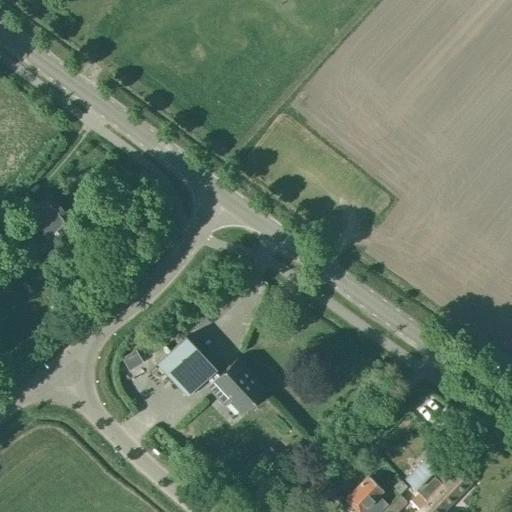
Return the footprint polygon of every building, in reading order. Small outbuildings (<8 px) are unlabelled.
[(49,195),(23,216),(25,219),(0,238),(0,245),(14,263),(43,241),(45,243),(71,222),(49,195)] [(189,397),(188,396),(206,379),(211,384),(207,387),(225,405),(230,401),(243,414),(243,413),(242,412),(265,389),(266,391),(267,390),(235,358),(234,358),(235,359),(218,376),(214,371),(215,369),(216,370),(216,369),(184,337),(184,338),(157,365),(156,365),(188,398),(189,397)] [(436,478),(430,472),(435,467),(425,457),(404,478),(418,492),(410,501),(420,511),(439,511),(470,481),(457,468),(451,463),(436,478)] [(377,495),(382,490),(368,475),(345,499),(358,511),(377,511),(386,503),(377,495)] [(398,494),(381,511),(394,511),(405,500),(398,494)]
